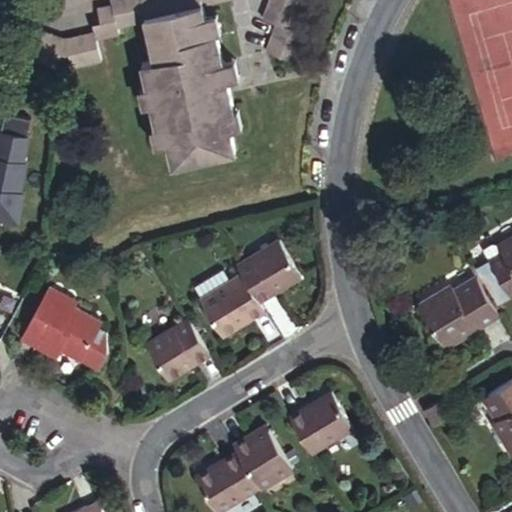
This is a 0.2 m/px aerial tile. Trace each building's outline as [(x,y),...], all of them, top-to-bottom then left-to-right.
[(97,7),(100,19),(103,36),(118,32),(117,27),(145,22),(154,61),(141,64),(145,88),(154,128),(161,126),(165,144),(170,167),(231,153),(227,130),(223,113),(231,112),(225,81),(220,64),(214,33),(206,35),(203,18),(199,3),(212,0),(110,0),(111,4),(97,7)] [(269,0),(264,15),(277,20),(268,47),(296,57),(306,30),(293,24),(300,0),(269,0)] [(216,15),(203,18),(206,35),(214,33),(220,32),(216,15)] [(96,47),(92,31),(65,38),(38,28),(27,55),(54,65),(60,52),(65,53),(68,53),(71,66),(99,60),(96,47)] [(101,46),(98,29),(92,31),(96,47),(101,46)] [(233,61),(220,64),(225,81),(237,78),(233,61)] [(236,111),(231,112),(223,113),(227,130),(240,127),(236,111)] [(30,127),(9,123),(0,163),(0,224),(20,228),(27,199),(21,198),(27,170),(23,169),(28,144),(26,144),(30,127)] [(161,126),(154,128),(148,129),(152,146),(165,144),(161,126)] [(511,285),(511,229),(498,237),(502,244),(491,250),(511,285)] [(274,240),(232,265),(237,273),(254,301),(296,275),(274,240)] [(218,336),(259,309),(254,301),(237,273),(225,281),(217,269),(189,287),(197,299),(195,300),(218,336)] [(499,305),(478,270),(457,282),(452,274),(420,293),(442,329),(473,312),(476,318),(499,305)] [(53,345),(59,348),(98,367),(106,352),(105,332),(97,328),(100,321),(74,308),(77,301),(46,286),(19,339),(49,354),(53,345)] [(473,312),(442,329),(445,335),(476,318),(473,312)] [(205,355),(183,319),(144,345),(165,380),(205,355)] [(56,357),(59,348),(53,345),(49,354),(56,357)] [(511,379),(503,385),(511,400),(511,408),(508,411),(511,417),(511,379)] [(334,392),(291,416),(314,453),(356,429),(334,392)] [(438,392),(422,401),(431,417),(447,407),(438,392)] [(266,425),(247,437),(250,442),(269,430),(266,425)] [(247,437),(237,443),(240,449),(261,488),(263,490),(294,472),(269,430),(250,442),(247,437)] [(223,511),(261,488),(240,449),(197,475),(218,511),(223,511)]
